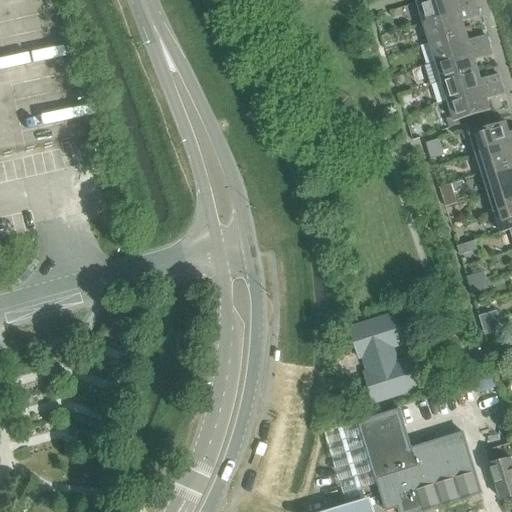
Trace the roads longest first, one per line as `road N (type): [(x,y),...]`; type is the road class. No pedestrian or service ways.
road 1 (secondary): [(207,511),(253,374),(253,281),(244,235)]
road 2 (secondary): [(216,243),(226,311),(215,406),(170,511)]
road 3 (secondary): [(132,0),(216,243)]
road 4 (secondary): [(244,235),(227,170),(148,0)]
road 5 (tertiary): [(216,243),(0,301)]
